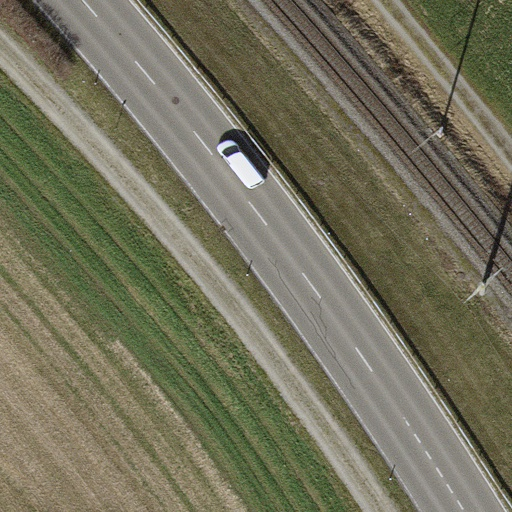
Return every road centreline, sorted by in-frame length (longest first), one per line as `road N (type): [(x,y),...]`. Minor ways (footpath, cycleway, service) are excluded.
road 1 (secondary): [(83,0),(266,220),(466,511)]
road 2 (track): [(0,48),(316,410),(379,511)]
road 3 (track): [(387,0),(511,155)]
